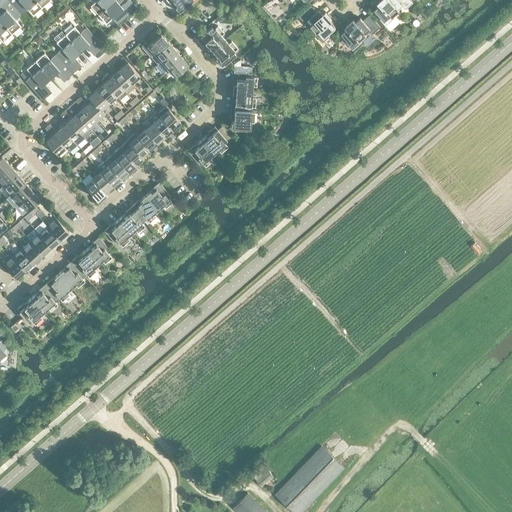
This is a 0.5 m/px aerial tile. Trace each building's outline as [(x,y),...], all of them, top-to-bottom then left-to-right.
[(0,0),(0,7),(3,11),(0,13),(0,20),(12,33),(21,26),(15,19),(21,14),(8,0),(0,0)] [(8,0),(21,14),(27,9),(33,15),(42,7),(35,0),(8,0)] [(95,0),(90,5),(98,14),(113,0),(95,0)] [(116,0),(113,0),(98,14),(106,23),(112,18),(118,24),(137,7),(130,0),(126,0),(120,5),(116,0)] [(167,0),(172,5),(173,4),(179,12),(192,0),(167,0)] [(406,9),(413,2),(411,0),(380,0),(379,2),(381,4),(374,9),(381,17),(380,19),(386,25),(394,18),(393,16),(400,10),(399,9),(402,5),(406,9)] [(328,34),(336,28),(330,21),(332,19),(326,12),(323,14),(319,9),(316,11),(311,5),(298,16),(305,23),(309,20),(312,24),(311,25),(317,32),(315,33),(323,42),(330,36),(328,34)] [(373,33),(380,27),(370,14),(363,20),(361,17),(356,22),(354,19),(346,26),(348,28),(342,33),(349,41),(347,43),(353,49),(362,42),(360,40),(367,34),(366,33),(370,29),(373,33)] [(12,33),(0,20),(0,38),(3,41),(12,33)] [(204,45),(210,52),(225,39),(221,34),(224,32),(218,25),(215,28),(215,27),(213,29),(211,26),(197,38),(203,45),(204,45)] [(74,26),(65,34),(80,51),(86,46),(93,54),(103,46),(86,26),(80,32),(74,26)] [(150,56),(154,53),(168,41),(160,33),(148,44),(146,41),(141,45),(150,56)] [(62,48),(56,53),(73,72),(82,65),(74,56),(80,51),(65,34),(56,42),(62,48)] [(225,39),(210,52),(216,58),(215,59),(222,66),(236,54),(233,51),(235,50),(237,48),(231,41),(229,43),(225,39)] [(154,53),(161,60),(174,48),(168,41),(154,53)] [(164,71),(168,68),(181,56),(174,48),(161,60),(157,64),(164,71)] [(44,52),(35,60),(50,77),(56,72),(64,80),(73,72),(56,53),(50,58),(44,52)] [(181,56),(168,68),(175,76),(188,64),(181,56)] [(50,77),(35,60),(26,68),(32,74),(25,80),(42,99),(52,91),(44,83),(50,77)] [(119,69),(131,82),(139,75),(128,62),(119,69)] [(7,63),(3,66),(1,68),(4,71),(10,67),(7,63)] [(112,76),(127,93),(135,86),(131,82),(119,69),(112,76)] [(233,81),(233,90),(252,91),(253,85),(256,86),(257,77),(253,76),(251,76),(252,73),(233,71),(232,81),(233,81)] [(104,82),(116,96),(119,100),(127,93),(112,76),(104,82)] [(96,89),(108,103),(116,96),(104,82),(96,89)] [(89,96),(104,113),(101,109),(108,103),(96,89),(89,96)] [(231,99),(231,108),(251,109),(251,106),(255,106),(255,97),(252,97),(252,91),(233,90),(232,99),(231,99)] [(83,105),(96,120),(104,113),(89,96),(88,96),(92,100),(87,104),(83,99),(78,104),(81,107),(83,105)] [(77,113),(89,126),(96,120),(83,105),(81,107),(82,108),(77,113)] [(156,111),(172,129),(180,122),(166,105),(158,112),(156,111)] [(251,109),(231,108),(230,117),(231,117),(230,126),(250,128),(250,121),(254,121),(254,112),(251,112),(251,109)] [(149,117),(153,122),(165,136),(172,129),(156,111),(149,117)] [(68,118),(81,133),(89,126),(77,113),(72,118),(67,113),(63,117),(65,120),(68,118)] [(61,126),(77,144),(85,137),(81,133),(68,118),(65,120),(67,122),(61,126)] [(153,122),(145,129),(157,142),(165,136),(153,122)] [(47,131),(50,134),(52,132),(66,147),(69,151),(77,144),(61,126),(56,131),(52,126),(47,131)] [(208,132),(201,139),(214,153),(219,149),(221,152),(228,146),(225,143),(224,142),(227,139),(215,126),(208,132)] [(145,129),(137,135),(149,149),(157,142),(145,129)] [(52,132),(50,134),(51,135),(46,140),(58,154),(66,147),(52,132)] [(127,139),(127,140),(143,158),(144,157),(142,155),(149,149),(137,135),(134,132),(127,139)] [(214,153),(201,139),(194,145),(194,144),(187,150),(199,164),(202,162),(203,163),(205,166),(212,160),(210,157),(214,153)] [(127,140),(120,146),(136,164),(143,158),(127,140)] [(120,146),(112,153),(128,171),(136,164),(120,146)] [(112,153),(105,160),(120,178),(128,171),(112,153)] [(0,156),(0,172),(9,164),(1,155),(0,156)] [(97,167),(100,171),(101,171),(113,185),(120,178),(105,160),(97,167)] [(0,172),(0,181),(3,185),(17,173),(9,164),(0,172)] [(101,171),(100,171),(93,178),(105,191),(113,185),(101,171)] [(3,185),(11,193),(24,181),(17,173),(3,185)] [(105,191),(93,178),(85,185),(97,198),(105,191)] [(11,193),(18,202),(32,190),(24,181),(11,193)] [(152,188),(145,194),(158,209),(162,205),(165,208),(172,202),(169,199),(168,198),(171,195),(158,181),(151,188),(152,188)] [(32,190),(18,202),(26,211),(40,199),(32,190)] [(138,200),(131,206),(145,221),(147,219),(149,222),(156,216),(154,213),(158,209),(145,194),(138,201),(138,200)] [(125,212),(118,218),(131,233),(135,229),(138,232),(145,226),(142,223),(145,221),(131,206),(124,211),(125,212)] [(56,218),(47,226),(59,239),(68,231),(56,218)] [(131,233),(118,218),(111,224),(104,230),(116,244),(118,241),(120,243),(122,245),(129,239),(127,237),(131,233)] [(47,226),(39,233),(51,247),(59,239),(47,226)] [(39,233),(30,241),(42,254),(51,247),(39,233)] [(92,243),(85,249),(98,264),(102,260),(105,263),(112,257),(108,252),(111,250),(98,236),(91,242),(92,243)] [(30,241),(22,248),(33,262),(42,254),(30,241)] [(471,246),(477,254),(482,250),(475,242),(471,246)] [(22,248),(13,256),(25,269),(33,262),(22,248)] [(77,255),(71,260),(84,276),(87,274),(89,276),(96,270),(94,268),(98,264),(85,249),(78,255),(77,255)] [(25,269),(13,256),(4,264),(16,277),(25,269)] [(65,267),(58,273),(71,288),(75,284),(78,286),(84,280),(82,278),(84,276),(71,260),(64,266),(65,267)] [(50,278),(44,284),(57,300),(60,297),(62,300),(69,294),(67,292),(71,288),(58,273),(51,279),(50,278)] [(38,291),(31,297),(44,311),(48,308),(50,310),(57,304),(55,302),(57,300),(44,284),(37,290),(38,291)] [(44,311),(31,297),(24,303),(23,302),(16,308),(29,322),(31,320),(35,324),(42,318),(39,315),(44,311)] [(293,511),(300,511),(344,467),(322,445),(275,494),(293,511)] [(266,482),(270,487),(277,481),(273,476),(262,464),(251,473),(256,479),(261,486),(266,482)] [(267,511),(247,492),(232,507),(237,511),(267,511)]
